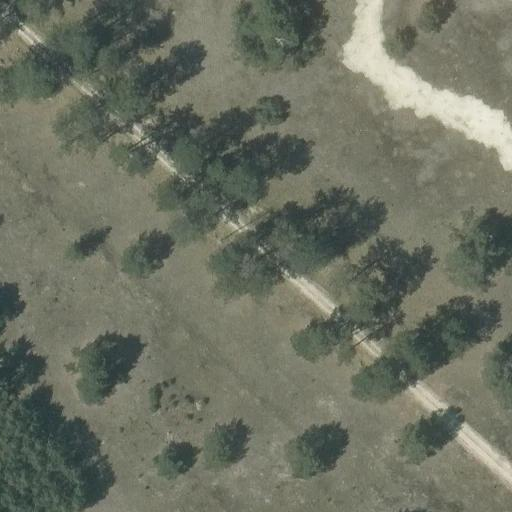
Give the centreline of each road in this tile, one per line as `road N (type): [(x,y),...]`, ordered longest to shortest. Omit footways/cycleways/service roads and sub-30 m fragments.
road 1 (track): [(0,6),(511,479)]
road 2 (track): [(126,511),(17,368),(0,304)]
